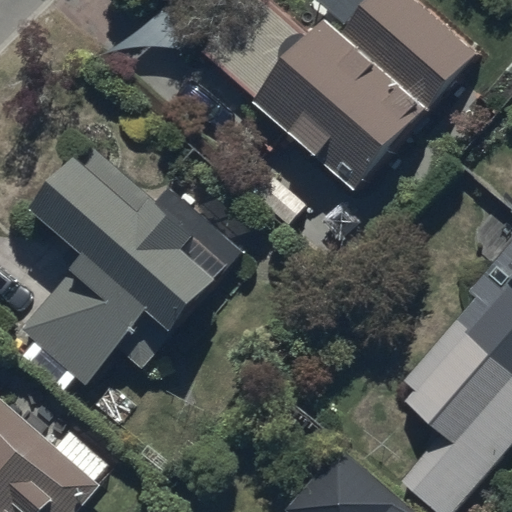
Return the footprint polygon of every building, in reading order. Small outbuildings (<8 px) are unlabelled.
[(337,19),(330,26),(262,102),(364,194),(488,57),(424,0),(380,0),(352,32),(337,19)] [(103,145),(45,210),(81,243),(68,258),(80,269),(25,331),(91,391),(125,353),(150,375),(233,281),(228,277),(250,252),(177,186),(165,200),(103,145)] [(461,511),(511,453),(511,290),(413,405),(447,435),(407,482),(442,511),(461,511)] [(63,446),(0,392),(0,511),(81,511),(104,486),(99,482),(114,465),(75,432),(63,446)] [(421,511),(345,445),(289,509),(292,511),(421,511)]
